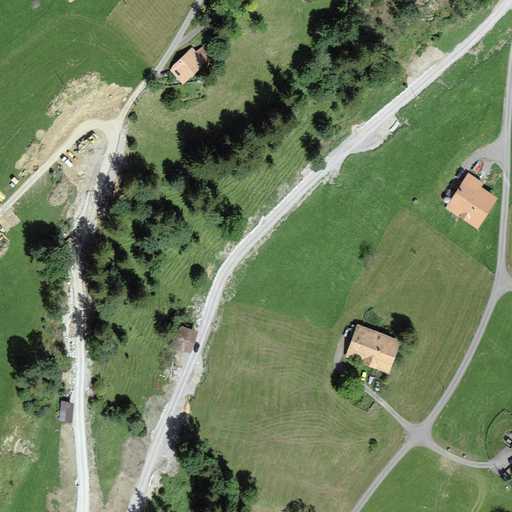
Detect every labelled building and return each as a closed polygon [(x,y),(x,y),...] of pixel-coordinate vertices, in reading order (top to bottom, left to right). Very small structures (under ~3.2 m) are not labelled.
[(193,51),(173,69),(182,79),(199,63),(201,65),(213,53),(205,45),(195,53),(193,51)] [(456,212),(475,224),(493,196),(472,183),(475,178),(468,174),(459,188),(461,189),(448,209),(455,213),(456,212)] [(384,380),(389,365),(386,364),(393,344),(374,337),(376,332),(360,326),(349,356),(374,365),(370,375),(384,380)] [(181,330),(176,344),(189,349),(194,334),(181,330)] [(62,402),(60,418),(69,420),(71,404),(62,402)]
